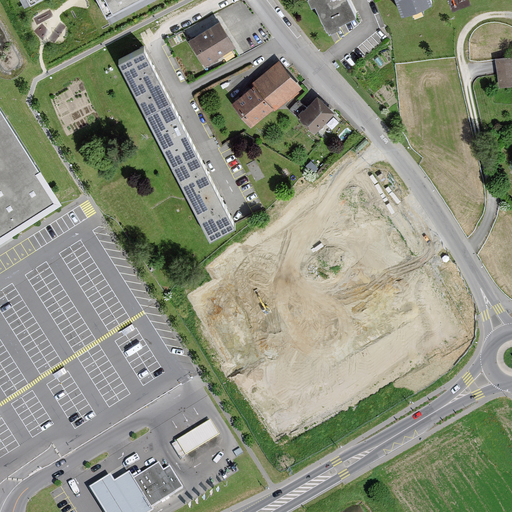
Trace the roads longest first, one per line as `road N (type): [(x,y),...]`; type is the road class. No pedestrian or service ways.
road 1 (residential): [(461,251),(266,0)]
road 2 (primary): [(262,511),(440,408)]
